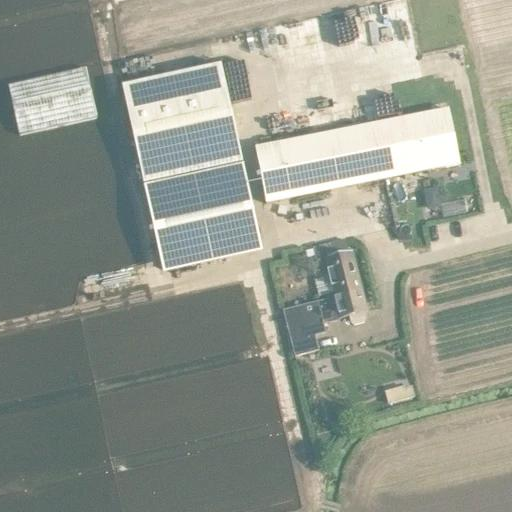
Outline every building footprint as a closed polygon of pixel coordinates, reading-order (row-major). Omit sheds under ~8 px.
[(303,62),(307,82),(330,78),(323,39),(304,42),(305,52),(291,54),(292,64),(303,62)] [(160,263),(258,241),(220,65),(121,86),(160,263)] [(22,133),(100,118),(89,66),(11,82),(22,133)] [(265,203),(426,171),(415,116),(254,148),(265,203)] [(436,187),(423,190),(426,206),(430,209),(440,207),(436,187)] [(320,279),(323,292),(327,291),(330,300),(361,292),(351,251),(349,251),(349,248),(346,248),(344,240),(312,248),(320,279)] [(241,282),(125,304),(137,370),(254,348),(241,282)] [(323,292),(324,295),(325,294),(327,299),(316,302),(281,310),(282,311),(294,357),(317,351),(314,336),(325,333),(321,321),(323,321),(338,317),(338,319),(342,318),(348,316),(350,324),(353,326),(363,323),(365,320),(363,312),(367,311),(366,310),(361,292),(330,300),(327,291),(323,292)]
